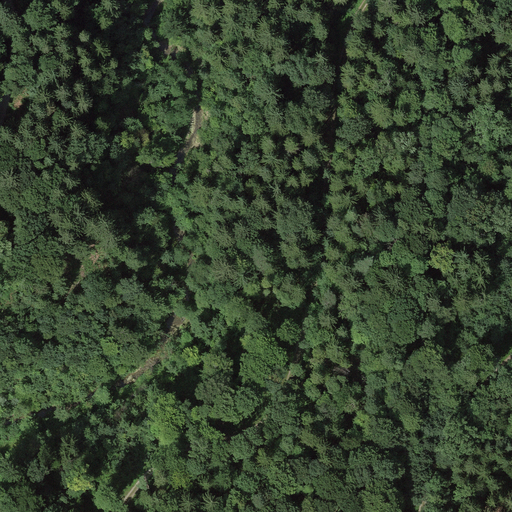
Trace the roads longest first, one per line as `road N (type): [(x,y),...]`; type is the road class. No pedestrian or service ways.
road 1 (track): [(109,511),(145,465),(273,372),(356,0)]
road 2 (track): [(511,360),(475,394),(443,451),(425,511)]
road 3 (track): [(8,0),(17,37),(0,119)]
